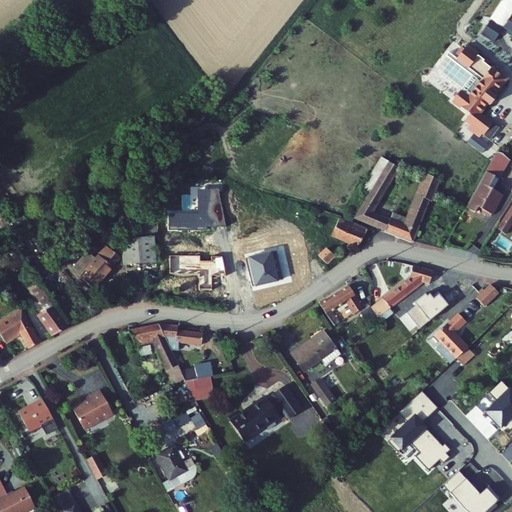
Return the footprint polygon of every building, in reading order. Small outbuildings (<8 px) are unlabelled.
[(511,38),(511,42),(511,44),(511,43),(511,1),(508,0),(507,0),(502,3),(490,21),(481,34),(494,43),(502,32),(511,38)] [(479,127),(499,143),(508,131),(489,116),(496,106),(499,108),(506,100),(503,97),(511,86),(511,79),(493,64),(494,63),(476,49),(474,52),(471,50),(466,57),(468,59),(467,62),(488,78),(474,96),(470,94),(462,104),(480,117),(476,122),(480,126),(479,127)] [(459,55),(444,73),(470,94),(474,96),(488,78),(467,62),(459,55)] [(490,160),(503,167),(509,155),(503,149),(498,146),(490,160)] [(370,192),(352,218),(375,227),(383,216),(373,211),(400,167),(389,161),(382,156),(362,189),(370,192)] [(503,167),(490,160),(486,169),(467,206),(466,209),(475,213),(478,208),(484,211),(483,213),(491,217),(502,195),(488,188),(494,177),(497,178),(503,167)] [(390,218),(385,231),(413,242),(430,198),(433,199),(440,180),(426,172),(406,216),(394,212),(390,218)] [(511,207),(498,230),(504,235),(511,223),(511,207)] [(145,213),(145,238),(154,238),(153,213),(145,213)] [(383,216),(375,227),(385,231),(390,218),(383,216)] [(342,221),(334,237),(347,241),(346,244),(352,247),(360,243),(366,228),(350,221),(349,224),(342,221)] [(121,238),(121,254),(121,264),(154,264),(154,238),(145,238),(139,238),(121,238)] [(101,256),(97,253),(83,269),(96,281),(121,254),(112,245),(101,256)] [(90,246),(76,260),(83,269),(97,253),(90,246)] [(328,248),(319,256),(326,264),(335,256),(328,248)] [(0,257),(0,272),(10,265),(2,255),(0,257)] [(433,271),(414,265),(411,277),(424,282),(429,284),(433,271)] [(420,285),(424,282),(411,277),(371,306),(379,318),(420,285)] [(35,290),(45,303),(54,297),(43,284),(35,290)] [(484,309),(498,295),(489,285),(474,298),(484,309)] [(349,286),(319,306),(336,328),(342,324),(333,312),(348,302),(357,315),(365,309),(349,286)] [(429,320),(440,312),(425,293),(414,302),(416,305),(407,312),(421,328),(429,320)] [(54,297),(45,303),(49,310),(41,315),(54,334),(72,324),(54,297)] [(501,309),(488,321),(494,328),(507,316),(501,309)] [(25,337),(30,347),(42,340),(28,316),(2,331),(10,345),(25,337)] [(454,316),(434,334),(435,335),(444,326),(446,328),(454,321),(461,330),(454,336),(466,348),(468,346),(461,338),(465,333),(459,326),(460,325),(461,323),(461,321),(460,319),(460,318),(459,317),(458,316),(456,316),(455,316),(454,316)] [(444,326),(435,335),(455,359),(466,348),(454,336),(461,330),(454,321),(446,328),(444,326)] [(166,324),(135,326),(140,337),(140,349),(166,348),(174,369),(184,365),(172,338),(166,324)] [(184,326),(166,324),(172,338),(183,339),(183,341),(209,345),(211,332),(184,329),(184,326)] [(324,329),(293,352),(306,370),(338,348),(324,329)] [(222,364),(185,368),(190,379),(212,376),(224,374),(222,364)] [(185,368),(184,365),(174,369),(180,383),(190,379),(185,368)] [(212,376),(190,379),(196,393),(213,390),(212,376)] [(309,385),(322,408),(333,402),(321,379),(309,385)] [(86,397),(77,402),(89,424),(118,410),(106,386),(93,392),(94,395),(88,398),(86,397)] [(241,418),(233,423),(246,444),(268,430),(266,427),(281,418),(286,415),(291,424),(305,415),(290,391),(276,399),(278,402),(272,406),(268,401),(251,411),(253,414),(243,421),(241,418)] [(55,429),(38,399),(30,404),(31,406),(15,415),(25,432),(37,425),(43,436),(55,429)] [(251,411),(241,418),(243,421),(253,414),(251,411)] [(239,415),(231,420),(233,423),(241,418),(239,415)] [(281,418),(266,427),(268,430),(283,421),(281,418)] [(179,445),(162,453),(174,477),(191,469),(179,445)] [(104,447),(92,454),(103,473),(115,467),(104,447)] [(71,490),(64,477),(50,485),(57,498),(71,490)] [(0,511),(26,511),(35,508),(25,487),(8,496),(0,499),(0,511)] [(79,503),(71,490),(57,498),(64,511),(107,511),(104,506),(101,507),(99,504),(83,511),(81,511),(78,504),(79,503)]
